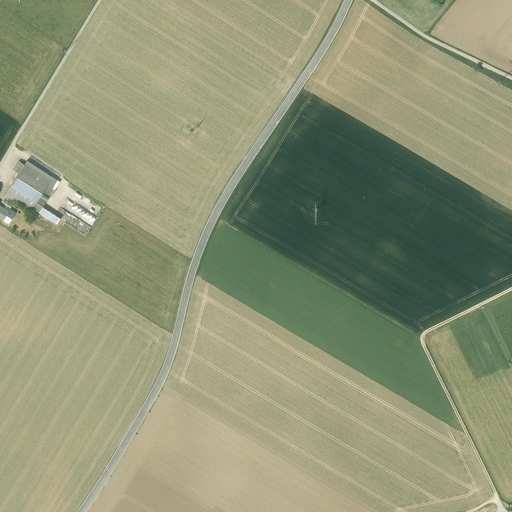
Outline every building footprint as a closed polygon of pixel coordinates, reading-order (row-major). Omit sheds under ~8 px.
[(52,176),(27,160),(24,164),(21,168),(47,185),(52,176)] [(19,161),(14,169),(19,172),(21,168),(24,164),(19,161)] [(21,168),(19,172),(7,191),(14,196),(32,207),(39,196),(43,190),(47,185),(21,168)] [(47,185),(43,190),(47,193),(51,188),(56,179),(52,176),(47,185)] [(56,179),(51,188),(53,189),(59,180),(56,179)] [(39,196),(32,207),(39,211),(42,207),(46,201),(39,196)] [(86,212),(87,211),(68,199),(65,203),(67,204),(65,207),(66,208),(65,209),(77,217),(79,213),(82,215),(84,211),(86,212)] [(0,217),(3,220),(9,211),(0,205),(0,217)] [(59,218),(42,207),(39,211),(39,212),(56,223),(59,218)] [(466,337),(480,371),(485,369),(471,335),(466,337)]
